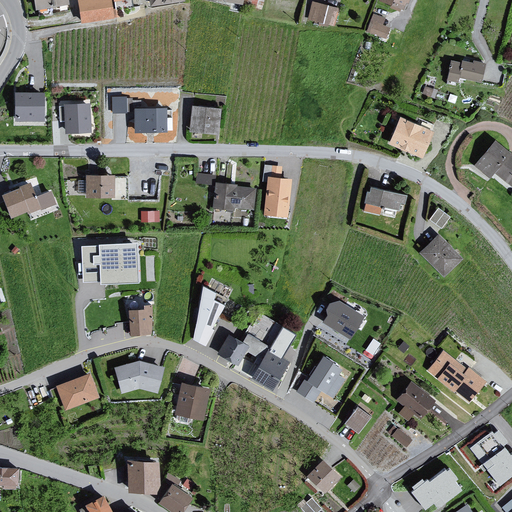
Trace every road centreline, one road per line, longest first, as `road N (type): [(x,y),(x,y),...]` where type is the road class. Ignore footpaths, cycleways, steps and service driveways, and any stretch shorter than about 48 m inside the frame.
road 1 (residential): [(0,149),(315,151),(368,160),(427,182),(511,260)]
road 2 (residential): [(0,390),(121,344),(174,347),(322,430),(377,488)]
road 3 (residential): [(158,511),(0,453)]
road 4 (residential): [(377,488),(511,396)]
road 5 (unknown): [(460,206),(450,168),(458,137),(476,126),(511,134)]
